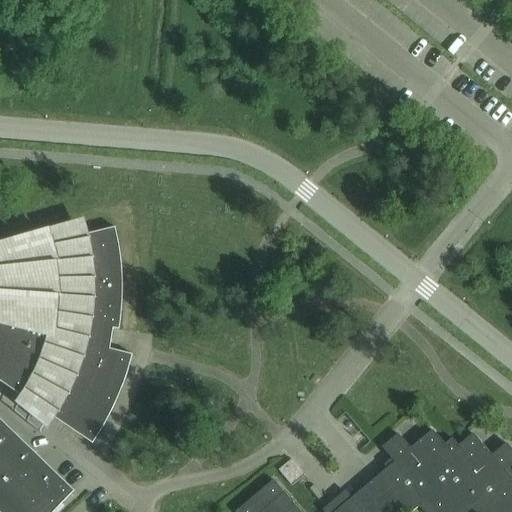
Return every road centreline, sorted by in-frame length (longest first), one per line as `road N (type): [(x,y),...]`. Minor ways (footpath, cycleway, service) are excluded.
road 1 (unclassified): [(417,280),(285,174),(248,154),(0,129)]
road 2 (unclassified): [(417,280),(511,166)]
road 3 (unclassified): [(511,359),(417,280)]
